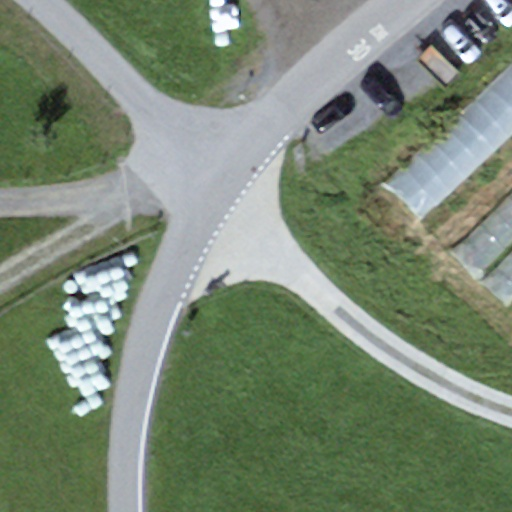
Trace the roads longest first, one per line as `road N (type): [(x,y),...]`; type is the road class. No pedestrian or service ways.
road 1 (track): [(511,416),(342,312),(207,173)]
road 2 (unclassified): [(207,173),(137,373),(129,511)]
road 3 (unclassified): [(392,0),(207,173)]
road 4 (residential): [(36,0),(99,54),(207,173)]
road 5 (track): [(207,173),(0,293)]
road 6 (track): [(0,203),(104,197),(207,173)]
